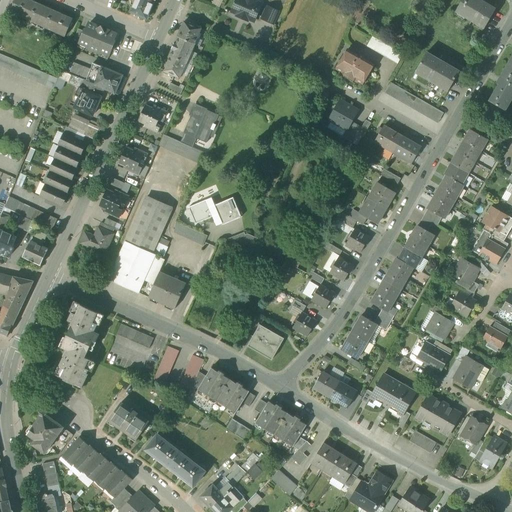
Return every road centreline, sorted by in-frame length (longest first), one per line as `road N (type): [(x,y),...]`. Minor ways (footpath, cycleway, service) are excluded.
road 1 (residential): [(278,386),(336,323),(438,143)]
road 2 (secondary): [(46,275),(159,40)]
road 3 (residential): [(46,275),(278,386)]
road 4 (residential): [(278,386),(386,454),(489,503)]
road 5 (secondary): [(25,511),(5,423),(6,366)]
road 6 (residential): [(185,511),(74,417)]
road 7 (residential): [(333,83),(438,143)]
